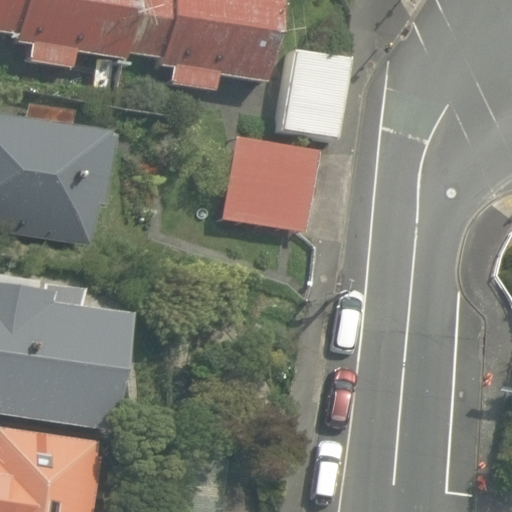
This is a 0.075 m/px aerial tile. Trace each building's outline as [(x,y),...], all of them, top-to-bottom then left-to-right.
[(0,0),(0,29),(12,31),(9,55),(69,63),(73,40),(166,53),(162,79),(214,86),(217,60),(262,66),(270,0),(0,0)] [(331,137),(342,48),(278,41),(268,130),(331,137)] [(107,115),(0,101),(0,236),(90,248),(107,115)] [(310,156),(219,144),(209,215),(300,227),(310,156)] [(0,413),(104,425),(118,299),(0,286),(0,413)] [(0,511),(84,511),(91,436),(0,428),(0,511)] [(213,511),(217,462),(130,456),(125,511),(213,511)]
